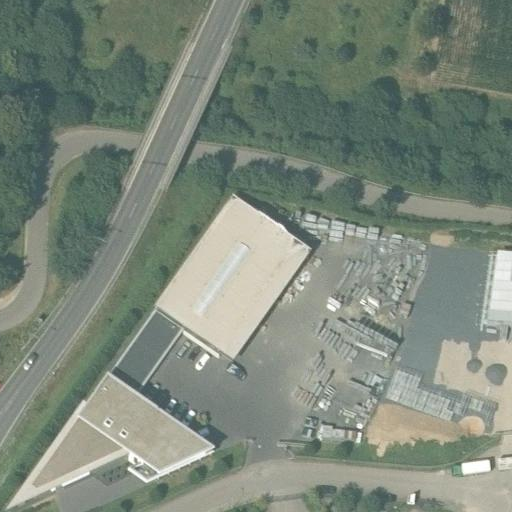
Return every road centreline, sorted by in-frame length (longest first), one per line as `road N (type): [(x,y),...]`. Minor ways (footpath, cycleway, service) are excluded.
road 1 (unclassified): [(511,222),(424,210),(307,174),(171,147),(81,138),(55,146),(42,169),(32,287),(19,308),(0,318)]
road 2 (tertiary): [(231,0),(111,251),(35,368)]
road 3 (unclassified): [(182,511),(278,477),(505,493)]
